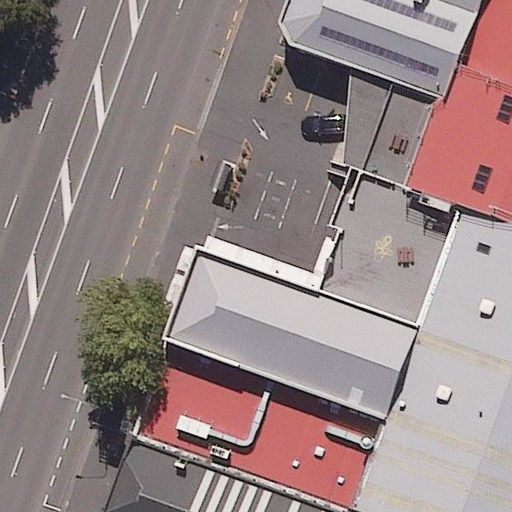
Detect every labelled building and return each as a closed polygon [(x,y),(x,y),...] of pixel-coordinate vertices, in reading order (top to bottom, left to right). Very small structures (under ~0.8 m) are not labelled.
[(495,0),(297,0),(289,26),(302,52),(360,73),(352,169),(363,173),(425,195),(495,0)] [(511,0),(495,0),(425,195),(511,225),(511,0)] [(436,335),(403,426),(368,511),(511,511),(511,225),(425,195),(363,173),(342,231),(350,234),(328,295),(436,335)] [(436,335),(208,252),(176,345),(403,426),(436,335)] [(329,511),(368,511),(403,426),(176,345),(142,444),(329,511)] [(329,511),(142,444),(116,511),(329,511)]
